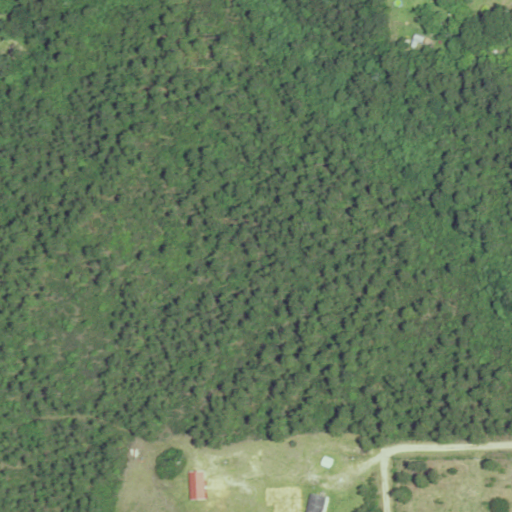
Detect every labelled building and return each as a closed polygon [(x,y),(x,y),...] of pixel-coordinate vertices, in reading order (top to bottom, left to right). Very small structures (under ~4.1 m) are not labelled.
[(12,20),(13,26),(0,26),(0,14),(1,14),(1,20),(12,20)] [(451,38),(455,30),(476,41),(472,49),(451,38)] [(319,461),(323,453),(331,456),(327,464),(319,461)] [(206,499),(206,471),(190,471),(191,499),(206,499)] [(304,511),(300,511),(301,503),(306,505),(310,490),(326,493),(321,511),(304,511)]
